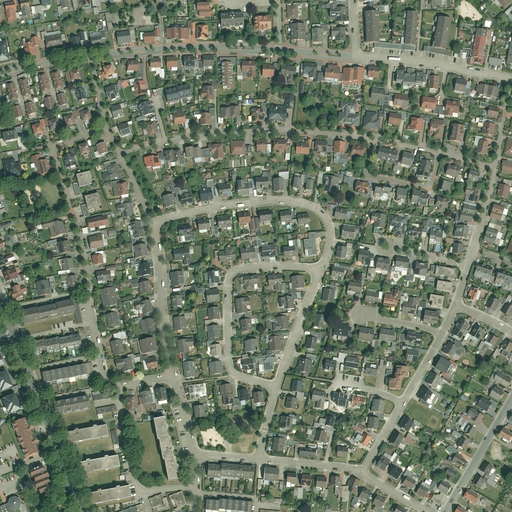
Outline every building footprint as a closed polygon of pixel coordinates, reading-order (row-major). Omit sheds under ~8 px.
[(30,16),(26,0),(19,1),(22,18),(30,16)] [(69,0),(58,0),(59,2),(61,2),(62,8),(68,7),(67,0),(69,0)] [(511,0),(496,0),(504,8),(511,0)] [(14,2),(4,4),(7,20),(14,18),(14,14),(16,13),(14,2)] [(199,18),(212,17),(211,9),(210,10),(209,3),(197,4),(197,11),(199,11),(199,18)] [(337,4),(329,5),(330,18),(337,18),(337,22),(347,22),(346,8),(337,8),(337,4)] [(287,20),(298,19),(297,6),(287,6),(287,20)] [(367,13),(367,27),(379,27),(379,12),(367,13)] [(244,26),(243,13),(221,15),(222,28),(244,26)] [(254,31),(271,30),(270,16),(254,17),(254,31)] [(451,19),(439,18),(437,33),(448,35),(451,19)] [(305,25),(290,25),(291,41),(306,40),(305,25)] [(196,39),(208,39),(208,26),(196,26),(196,39)] [(367,27),(367,42),(380,42),(379,27),(367,27)] [(178,41),(189,40),(188,29),(178,30),(178,28),(166,29),(167,40),(178,40),(178,41)] [(335,37),(335,42),(346,41),(345,28),(332,29),(332,37),(335,37)] [(311,29),(312,43),(323,42),(323,29),(311,29)] [(482,58),(488,31),(479,29),(473,57),(477,58),(476,62),(484,64),(485,59),(482,58)] [(118,45),(131,43),(130,31),(116,33),(118,45)] [(78,37),(69,39),(71,53),(82,51),(80,42),(85,41),(83,32),(77,33),(78,37)] [(144,34),(144,43),(155,42),(154,33),(144,34)] [(448,35),(437,33),(434,48),(446,50),(448,35)] [(61,35),(53,36),(55,48),(63,47),(61,35)] [(53,36),(45,38),(47,50),(55,48),(53,36)] [(101,36),(90,38),(92,48),(103,46),(101,36)] [(31,44),(24,45),(25,56),(36,55),(34,47),(39,46),(38,37),(31,38),(31,44)] [(0,61),(9,60),(6,41),(0,42),(0,61)] [(454,50),(453,57),(465,60),(466,53),(454,50)] [(203,56),(203,67),(214,67),(214,56),(203,56)] [(184,57),(184,67),(195,67),(195,57),(184,57)] [(488,63),(501,66),(502,60),(489,57),(488,63)] [(177,58),(166,59),(167,68),(178,68),(177,58)] [(161,59),(150,59),(150,69),(161,68),(161,59)] [(127,62),(128,72),(139,71),(138,61),(127,62)] [(242,61),(242,73),(248,73),(248,78),(255,78),(255,61),(242,61)] [(232,63),(222,63),(222,74),(224,74),(224,76),(222,76),(222,87),(233,87),(232,76),(230,76),(230,74),(232,74),(232,63)] [(317,65),(304,64),(304,73),(309,74),(309,78),(315,79),(314,83),(320,84),(321,74),(316,74),(317,65)] [(104,72),(99,73),(101,80),(106,78),(106,77),(115,74),(112,65),(103,68),(104,72)] [(263,65),(262,76),(273,77),(274,66),(263,65)] [(289,66),(281,65),(281,76),(285,76),(285,78),(287,78),(287,85),(295,85),(296,67),(289,67),(289,66)] [(328,69),(325,69),(325,79),(339,80),(340,71),(338,70),(338,67),(328,66),(328,69)] [(369,67),(368,78),(378,79),(379,68),(369,67)] [(343,69),(343,82),(353,82),(354,81),(363,82),(364,69),(353,68),(353,70),(343,69)] [(81,79),(78,70),(65,73),(67,82),(81,79)] [(404,72),(397,71),(396,83),(403,84),(403,86),(417,86),(417,84),(423,85),(424,73),(417,73),(417,74),(404,74),(404,72)] [(59,72),(51,74),(53,82),(61,80),(59,72)] [(46,74),(37,77),(39,85),(48,82),(46,74)] [(429,77),(428,89),(438,90),(439,77),(429,77)] [(27,80),(18,82),(20,90),(29,87),(27,80)] [(61,80),(53,82),(55,90),(63,88),(61,80)] [(122,89),(128,85),(125,80),(119,84),(122,89)] [(456,80),(454,91),(465,93),(467,82),(456,80)] [(144,81),(133,84),(134,90),(145,88),(144,81)] [(48,82),(39,85),(41,93),(50,90),(48,82)] [(16,91),(14,83),(6,85),(8,93),(16,91)] [(192,97),(189,84),(177,87),(177,88),(165,91),(168,103),(180,100),(180,99),(192,97)] [(497,98),(498,88),(477,85),(476,92),(479,92),(479,95),(497,98)] [(114,86),(105,89),(108,100),(111,99),(112,101),(116,99),(115,98),(118,97),(114,86)] [(29,87),(20,90),(22,97),(31,95),(29,87)] [(214,101),(213,87),(202,87),(203,91),(201,91),(201,98),(203,98),(203,101),(214,101)] [(87,99),(84,89),(76,91),(79,101),(87,99)] [(384,102),(386,91),(372,89),(371,100),(384,102)] [(18,99),(16,91),(8,93),(10,101),(18,99)] [(65,94),(57,96),(59,107),(68,105),(65,94)] [(270,105),(269,120),(285,121),(286,110),(292,110),(293,95),(284,94),(283,106),(270,105)] [(393,106),(407,108),(409,97),(395,95),(393,106)] [(437,99),(423,97),(421,109),(435,111),(437,99)] [(52,98),(44,100),(46,111),(55,108),(52,98)] [(138,105),(140,111),(152,108),(150,101),(138,105)] [(453,114),(458,114),(460,103),(446,101),(444,116),(452,117),(453,114)] [(356,104),(341,102),(340,110),(342,110),(342,113),(339,113),(338,124),(351,125),(351,127),(359,127),(360,115),(356,114),(356,104)] [(36,113),(33,103),(25,105),(28,115),(36,113)] [(123,116),(119,105),(111,108),(114,119),(123,116)] [(23,117),(20,107),(12,109),(15,119),(23,117)] [(220,108),(220,119),(230,119),(230,118),(237,118),(237,122),(242,122),(242,117),(239,117),(239,107),(229,107),(229,109),(220,108)] [(487,117),(498,119),(500,109),(489,107),(487,117)] [(140,111),(142,117),(154,114),(152,108),(140,111)] [(251,122),(263,122),(262,109),(251,110),(251,122)] [(89,111),(80,113),(83,122),(92,120),(89,111)] [(364,118),(363,129),(379,130),(380,119),(377,119),(378,113),(367,112),(366,118),(364,118)] [(388,124),(400,126),(401,121),(405,121),(406,113),(401,112),(400,116),(390,114),(388,124)] [(184,113),(173,114),(174,125),(184,123),(185,128),(190,128),(189,119),(185,120),(184,113)] [(200,114),(200,126),(210,126),(210,114),(200,114)] [(73,115),(64,118),(66,126),(75,124),(73,115)] [(407,130),(421,132),(423,120),(411,118),(410,126),(407,126),(407,130)] [(434,137),(442,138),(445,121),(432,119),(430,132),(435,133),(434,137)] [(57,120),(48,122),(51,131),(60,128),(57,120)] [(158,133),(154,121),(145,124),(149,136),(158,133)] [(128,123),(118,126),(121,138),(131,135),(128,123)] [(493,137),(496,125),(484,123),(481,134),(493,137)] [(41,124),(32,127),(34,135),(43,133),(41,124)] [(461,143),(464,127),(453,125),(449,141),(461,143)] [(4,142),(17,140),(15,131),(2,134),(4,142)] [(267,151),(267,140),(256,141),(257,152),(267,151)] [(286,150),(286,140),(274,140),(274,151),(286,150)] [(486,156),(489,142),(478,140),(475,154),(486,156)] [(245,155),(245,141),(230,142),(231,156),(245,155)] [(327,153),(328,142),(316,141),(315,152),(327,153)] [(344,155),(345,143),(334,142),(333,154),(344,155)] [(87,143),(78,146),(81,156),(90,153),(87,143)] [(109,153),(106,143),(96,146),(99,156),(109,153)] [(224,159),(222,143),(208,144),(209,153),(213,153),(214,160),(224,159)] [(296,153),(308,154),(309,144),(297,143),(296,153)] [(362,158),(364,148),(353,146),(351,156),(362,158)] [(202,158),(200,148),(194,150),(193,147),(185,149),(187,159),(193,158),(194,160),(202,158)] [(388,150),(379,148),(377,159),(386,161),(388,150)] [(71,155),(63,157),(66,168),(77,165),(74,157),(77,156),(75,149),(69,150),(71,155)] [(182,161),(180,151),(174,152),(174,150),(165,152),(166,162),(173,161),(174,163),(182,161)] [(397,151),(388,150),(386,161),(395,163),(397,151)] [(50,173),(47,160),(41,161),(40,155),(30,157),(31,164),(34,163),(37,176),(50,173)] [(153,156),(143,158),(144,165),(146,164),(147,169),(152,168),(152,169),(162,167),(161,159),(159,159),(158,157),(153,158),(153,156)] [(14,159),(3,161),(6,177),(22,175),(20,163),(15,164),(14,159)] [(430,170),(432,162),(421,160),(419,168),(430,170)] [(503,168),(502,173),(511,175),(511,162),(502,161),(501,168),(503,168)] [(121,176),(117,163),(106,167),(110,179),(121,176)] [(458,178),(460,168),(448,165),(445,175),(458,178)] [(428,178),(430,170),(419,168),(418,176),(428,178)] [(468,181),(477,183),(480,173),(470,171),(468,181)] [(78,183),(73,185),(76,197),(82,195),(80,189),(93,185),(90,173),(76,176),(78,183)] [(268,190),(268,177),(255,178),(256,190),(268,190)] [(337,194),(339,179),(325,177),(323,192),(337,194)] [(284,192),(284,179),(273,180),(274,193),(284,192)] [(305,190),(313,192),(314,181),(307,180),(305,190)] [(249,195),(248,185),(245,185),(244,181),(237,182),(239,196),(249,195)] [(367,196),(369,184),(357,181),(355,193),(367,196)] [(440,181),(438,190),(449,193),(452,184),(440,181)] [(129,195),(127,183),(116,185),(118,196),(129,195)] [(232,196),(230,184),(218,186),(220,198),(232,196)] [(382,196),(389,198),(391,187),(384,186),(384,187),(376,185),(374,196),(382,198),(382,196)] [(508,198),(510,187),(499,185),(497,196),(508,198)] [(211,188),(199,190),(201,202),(213,200),(211,188)] [(468,201),(478,204),(481,190),(472,188),(472,190),(466,189),(465,195),(469,196),(468,201)] [(405,203),(407,190),(398,189),(396,202),(405,203)] [(425,207),(428,195),(421,193),(421,192),(413,190),(411,203),(418,204),(417,206),(425,207)] [(86,204),(81,206),(84,218),(89,217),(88,210),(101,206),(98,194),(84,197),(86,204)] [(173,194),(162,197),(165,208),(176,206),(173,194)] [(180,196),(182,206),(193,204),(191,194),(180,196)] [(448,209),(449,200),(442,199),(442,198),(437,197),(436,207),(438,207),(437,211),(444,212),(445,208),(448,209)] [(131,203),(117,206),(118,214),(122,213),(123,219),(134,217),(131,203)] [(474,216),(476,207),(464,205),(462,213),(473,215),(474,216)] [(494,205),(492,211),(503,215),(505,208),(494,205)] [(334,218),(346,220),(347,210),(336,209),(334,218)] [(270,211),(258,212),(260,222),(271,221),(270,211)] [(290,211),(279,213),(280,223),(292,221),(290,211)] [(492,211),(490,218),(501,221),(503,215),(492,211)] [(249,213),(238,215),(239,225),(251,224),(249,213)] [(459,221),(471,223),(473,215),(462,213),(461,213),(459,221)] [(308,214),(297,216),(298,226),(310,224),(308,214)] [(380,229),(384,229),(386,215),(372,214),(371,221),(374,221),(373,233),(380,233),(380,229)] [(107,216),(97,218),(99,227),(109,225),(107,216)] [(229,216),(217,217),(218,229),(231,227),(229,216)] [(391,216),(389,226),(394,227),(393,234),(403,236),(405,225),(407,226),(409,217),(404,216),(403,218),(391,216)] [(97,218),(87,220),(89,229),(99,227),(97,218)] [(209,220),(198,221),(199,231),(210,230),(209,220)] [(65,229),(63,222),(58,224),(58,222),(53,224),(56,237),(68,233),(66,228),(65,229)] [(136,239),(145,237),(143,229),(142,229),(140,222),(131,224),(133,232),(134,232),(136,239)] [(190,225),(178,227),(179,237),(184,237),(185,242),(195,241),(194,233),(191,233),(190,225)] [(454,237),(466,239),(468,227),(456,225),(454,237)] [(343,227),(341,237),(354,239),(355,229),(343,227)] [(412,227),(410,237),(421,239),(423,229),(412,227)] [(488,229),(486,235),(497,238),(499,232),(488,229)] [(310,239),(303,240),(305,251),(308,251),(309,256),(317,255),(315,233),(309,233),(310,239)] [(97,237),(89,238),(90,249),(104,247),(102,234),(96,234),(97,237)] [(17,243),(16,235),(4,236),(5,244),(17,243)] [(486,235),(484,242),(495,245),(497,238),(486,235)] [(71,252),(69,241),(57,244),(59,255),(71,252)] [(134,246),(135,253),(146,251),(145,244),(134,246)] [(464,245),(453,244),(452,254),(462,256),(464,245)] [(261,247),(262,258),(276,256),(275,245),(261,247)] [(218,253),(220,263),(236,261),(234,247),(225,248),(225,252),(218,253)] [(283,248),(284,258),(295,257),(294,247),(283,248)] [(347,248),(337,247),(336,258),(345,260),(347,248)] [(189,248),(173,250),(175,261),(183,260),(184,266),(192,265),(189,248)] [(240,250),(242,260),(256,259),(254,248),(240,250)] [(363,265),(370,266),(371,254),(368,254),(368,251),(359,250),(357,262),(363,263),(363,265)] [(135,253),(136,259),(148,257),(146,251),(135,253)] [(6,255),(0,257),(0,266),(9,263),(6,255)] [(102,255),(92,257),(94,266),(104,264),(102,255)] [(72,258),(61,260),(64,272),(74,269),(72,258)] [(377,258),(375,269),(382,270),(384,259),(377,258)] [(395,267),(407,269),(409,259),(396,258),(395,267)] [(384,259),(382,270),(388,272),(390,260),(384,259)] [(151,275),(148,263),(139,265),(140,270),(139,270),(139,273),(137,273),(138,277),(151,275)] [(333,268),(331,278),(337,278),(337,281),(342,282),(342,279),(343,279),(345,270),(350,271),(351,266),(341,265),(340,269),(333,268)] [(437,267),(436,276),(445,277),(446,269),(437,267)] [(485,270),(478,268),(475,277),(482,279),(485,270)] [(15,269),(3,273),(6,283),(19,278),(15,269)] [(446,269),(445,277),(453,278),(455,270),(446,269)] [(110,270),(96,273),(98,283),(112,281),(110,270)] [(492,272),(485,270),(482,279),(490,281),(492,272)] [(172,287),(184,285),(182,272),(170,274),(172,287)] [(207,273),(209,285),(219,284),(217,272),(207,273)] [(79,288),(76,276),(71,277),(70,274),(61,276),(62,281),(66,280),(68,291),(79,288)] [(506,277),(499,274),(496,284),(504,286),(506,277)] [(258,285),(258,275),(244,277),(245,292),(254,291),(254,285),(258,285)] [(282,291),(280,275),(267,277),(269,286),(274,286),(275,292),(282,291)] [(304,288),(303,277),(292,278),(293,289),(304,288)] [(36,283),(37,290),(49,288),(48,281),(36,283)] [(152,293),(149,281),(138,284),(141,295),(152,293)] [(362,284),(349,282),(348,292),(360,294),(362,284)] [(436,291),(451,293),(453,284),(437,282),(436,291)] [(13,293),(11,294),(13,299),(16,298),(17,300),(23,298),(22,294),(27,293),(25,286),(19,288),(19,286),(12,288),(13,293)] [(37,290),(38,297),(50,295),(49,288),(37,290)] [(113,288),(100,291),(103,307),(117,304),(113,288)] [(476,302),(479,291),(471,288),(468,300),(476,302)] [(324,289),(322,302),(333,303),(335,291),(324,289)] [(207,304),(220,302),(218,290),(206,291),(207,304)] [(385,294),(383,305),(397,308),(399,292),(392,290),(391,295),(385,294)] [(366,292),(364,302),(377,304),(379,294),(366,292)] [(181,296),(171,297),(172,308),(182,307),(181,296)] [(443,308),(444,298),(430,296),(430,301),(433,301),(432,307),(443,308)] [(289,298),(289,297),(284,297),(284,299),(279,299),(279,307),(285,307),(286,310),(295,309),(293,297),(289,298)] [(500,302),(492,297),(486,308),(495,312),(500,302)] [(249,298),(235,300),(237,315),(247,314),(246,307),(250,306),(249,298)] [(403,303),(402,313),(415,315),(417,299),(410,298),(409,304),(403,303)] [(153,313),(150,300),(135,304),(136,311),(142,310),(143,316),(153,313)] [(72,301),(54,305),(57,318),(75,314),(72,301)] [(507,304),(502,313),(511,318),(511,316),(511,304),(511,306),(507,304)] [(54,305),(37,308),(40,322),(57,318),(54,305)] [(37,308),(20,312),(23,326),(40,322),(37,308)] [(208,309),(209,321),(220,320),(219,308),(208,309)] [(319,316),(315,315),(313,327),(323,329),(324,323),(329,323),(331,314),(320,312),(319,316)] [(425,312),(423,322),(437,325),(439,314),(425,312)] [(116,313),(106,315),(108,327),(119,325),(116,313)] [(174,318),(175,331),(186,330),(185,317),(174,318)] [(289,330),(287,317),(276,318),(277,324),(273,324),(274,332),(289,330)] [(156,332),(153,319),(140,322),(143,335),(156,332)] [(251,319),(240,321),(242,333),(253,331),(251,319)] [(452,334),(461,339),(469,325),(460,320),(452,334)] [(340,341),(353,343),(353,336),(348,335),(349,326),(335,325),(333,337),(341,337),(340,341)] [(207,327),(208,339),(221,338),(219,326),(207,327)] [(480,341),(485,331),(475,326),(470,336),(480,341)] [(371,343),(373,330),(360,328),(358,341),(371,343)] [(84,330),(79,331),(82,351),(87,350),(84,330)] [(379,341),(392,343),(394,331),(380,330),(379,341)] [(410,343),(421,345),(422,337),(416,336),(416,334),(408,333),(407,342),(410,342),(410,343)] [(79,334),(72,335),(73,345),(80,344),(79,334)] [(72,335),(65,337),(66,346),(73,345),(72,335)] [(495,347),(499,339),(491,335),(490,338),(488,337),(486,342),(495,347)] [(65,337),(58,338),(59,347),(66,346),(65,337)] [(140,340),(142,348),(155,345),(153,337),(140,340)] [(282,350),(279,337),(268,338),(270,352),(282,350)] [(58,338),(51,339),(52,349),(59,347),(58,338)] [(305,349),(315,351),(317,340),(307,338),(305,349)] [(51,339),(44,340),(46,350),(52,349),(51,339)] [(177,341),(179,354),(190,353),(189,347),(195,346),(194,339),(177,341)] [(44,340),(37,342),(39,351),(46,350),(44,340)] [(121,340),(110,343),(113,355),(124,353),(121,340)] [(258,351),(257,340),(244,341),(246,353),(258,351)] [(511,353),(511,350),(511,343),(507,341),(506,343),(504,342),(501,348),(511,353)] [(37,342),(30,343),(32,353),(39,351),(37,342)] [(449,343),(443,353),(452,359),(458,348),(449,343)] [(142,348),(144,356),(157,353),(155,345),(142,348)] [(222,356),(221,345),(210,346),(211,358),(222,356)] [(495,359),(500,350),(496,348),(491,357),(495,359)] [(405,361),(417,363),(418,352),(407,350),(405,361)] [(276,357),(258,360),(259,366),(263,365),(264,373),(274,371),(273,367),(275,367),(274,363),(277,363),(276,357)] [(345,367),(358,369),(359,360),(347,357),(345,367)] [(156,358),(146,360),(148,370),(158,368),(156,358)] [(121,359),(115,361),(117,370),(122,369),(123,372),(134,370),(131,359),(121,361),(121,359)] [(438,364),(449,370),(452,365),(441,359),(438,364)] [(254,370),(253,360),(242,361),(244,371),(254,370)] [(297,372),(310,374),(312,361),(299,360),(297,372)] [(324,371),(335,372),(337,362),(326,361),(324,371)] [(183,364),(185,378),(194,377),(194,372),(196,371),(194,362),(183,364)] [(221,362),(209,364),(210,375),(223,373),(221,362)] [(84,364),(78,365),(80,375),(86,374),(84,364)] [(435,369),(446,375),(449,370),(438,364),(435,369)] [(78,365),(72,367),(74,377),(80,375),(78,365)] [(365,374),(377,376),(378,367),(367,365),(365,374)] [(72,367),(66,368),(68,378),(74,377),(72,367)] [(388,389),(400,391),(402,382),(403,382),(404,379),(407,379),(409,369),(396,367),(395,379),(390,378),(388,389)] [(66,368),(60,369),(62,379),(68,378),(66,368)] [(60,369),(53,370),(56,380),(62,379),(60,369)] [(53,370),(47,372),(49,382),(56,380),(53,370)] [(13,388),(7,372),(0,374),(0,389),(1,389),(2,392),(13,388)] [(47,372),(41,373),(43,383),(49,382),(47,372)] [(442,379),(432,373),(426,383),(436,389),(442,379)] [(508,388),(511,380),(498,373),(494,381),(508,388)] [(225,386),(220,386),(221,395),(223,395),(232,394),(231,381),(225,382),(225,385),(225,386)] [(291,392),(301,393),(302,382),(292,381),(291,392)] [(206,384),(188,386),(189,399),(199,398),(199,393),(207,392),(206,384)] [(164,387),(154,389),(156,401),(166,399),(164,387)] [(433,394),(422,388),(417,398),(428,403),(433,394)] [(500,402),(504,393),(495,388),(490,397),(500,402)] [(149,390),(140,392),(142,403),(152,402),(149,390)] [(238,390),(238,402),(240,402),(246,401),(249,401),(248,390),(238,390)] [(263,406),(261,391),(252,392),(254,407),(263,406)] [(323,409),(326,393),(313,391),(311,401),(317,402),(316,408),(323,409)] [(333,403),(345,405),(346,395),(335,393),(333,403)] [(22,410),(15,394),(5,398),(6,401),(3,402),(7,412),(9,412),(11,415),(22,410)] [(223,395),(224,405),(236,404),(235,394),(232,394),(223,395)] [(136,396),(124,398),(127,411),(139,408),(136,396)] [(364,408),(365,398),(353,396),(352,406),(364,408)] [(89,397),(69,400),(71,413),(91,409),(89,397)] [(208,398),(200,399),(200,406),(209,405),(208,398)] [(287,398),(285,408),(295,410),(297,399),(287,398)] [(487,412),(492,404),(482,398),(477,407),(487,412)] [(69,400),(50,404),(52,416),(71,413),(69,400)] [(371,412),(383,414),(385,402),(373,400),(371,412)] [(95,409),(97,419),(102,418),(101,414),(116,411),(115,406),(95,409)] [(193,406),(194,419),(201,418),(200,406),(193,406)] [(471,420),(480,425),(485,417),(472,409),(468,415),(472,418),(471,420)] [(462,426),(464,422),(467,423),(470,418),(461,414),(457,424),(462,426)] [(281,417),(279,428),(291,430),(293,419),(281,417)] [(318,425),(333,428),(335,419),(326,417),(325,420),(320,419),(318,425)] [(165,418),(154,420),(158,441),(160,440),(163,461),(165,460),(169,481),(180,479),(178,469),(179,469),(179,465),(177,466),(176,458),(174,458),(173,451),(174,450),(173,447),(172,448),(170,438),(169,438),(167,428),(168,428),(168,426),(167,426),(165,418)] [(368,429),(378,431),(379,419),(370,418),(368,429)] [(399,427),(408,433),(414,423),(404,418),(399,427)] [(13,424),(19,442),(31,437),(24,420),(13,424)] [(107,438),(105,427),(95,429),(95,427),(92,427),(92,429),(77,432),(77,430),(74,431),(74,432),(61,434),(63,446),(107,438)] [(466,434),(472,438),(476,430),(470,427),(466,434)] [(511,437),(511,434),(503,429),(498,437),(509,443),(511,437)] [(314,441),(324,443),(326,433),(316,431),(314,441)] [(394,432),(388,442),(398,448),(404,437),(394,432)] [(412,446),(417,438),(408,433),(403,440),(412,446)] [(359,442),(367,447),(371,439),(364,435),(359,442)] [(19,442),(26,459),(38,454),(31,437),(19,442)] [(274,438),(272,451),(283,453),(285,440),(274,438)] [(457,446),(466,451),(470,444),(461,439),(457,446)] [(500,449),(494,445),(490,451),(497,455),(500,449)] [(338,448),(337,457),(347,458),(348,449),(338,448)] [(300,449),(299,457),(307,458),(308,449),(300,449)] [(308,449),(307,458),(315,459),(316,450),(308,449)] [(452,463),(461,468),(465,461),(456,455),(452,463)] [(376,467),(384,472),(390,461),(382,456),(376,467)] [(118,468),(116,457),(106,458),(105,457),(102,457),(103,459),(88,461),(87,460),(85,460),(85,462),(72,464),(74,475),(118,468)] [(492,468),(484,463),(480,471),(488,476),(492,468)] [(253,480),(254,467),(219,464),(219,467),(206,465),(204,479),(217,480),(218,477),(253,480)] [(41,466),(27,471),(29,477),(43,471),(41,466)] [(394,467),(388,475),(397,480),(402,472),(394,467)] [(444,475),(453,481),(457,474),(448,468),(444,475)] [(272,469),(265,469),(264,481),(271,482),(272,469)] [(279,470),(272,469),(271,482),(278,482),(279,470)] [(47,476),(45,471),(30,477),(32,482),(47,476)] [(295,484),(296,475),(288,474),(287,483),(295,484)] [(310,487),(311,476),(302,475),(301,487),(310,487)] [(326,478),(317,477),(316,487),(325,488),(326,478)] [(340,487),(341,478),(331,477),(330,487),(340,487)] [(407,477),(403,484),(411,490),(416,483),(407,477)] [(477,477),(472,485),(480,489),(484,481),(477,477)] [(46,478),(32,483),(35,488),(48,483),(46,478)] [(354,495),(360,482),(352,478),(350,481),(349,481),(347,486),(351,488),(349,493),(354,495)] [(437,489),(446,495),(451,487),(442,481),(437,489)] [(50,484),(36,489),(38,495),(52,489),(50,484)] [(421,486),(416,494),(424,499),(429,491),(421,486)] [(132,498),(130,487),(120,488),(120,487),(117,487),(117,489),(102,491),(102,490),(99,490),(100,492),(86,494),(88,505),(132,498)] [(367,502),(372,494),(363,489),(359,497),(367,502)] [(467,491),(463,498),(474,504),(478,497),(467,491)] [(181,492),(169,497),(171,502),(174,501),(177,509),(186,505),(181,492)] [(167,508),(162,495),(149,500),(153,509),(160,506),(162,510),(167,508)] [(381,508),(385,500),(377,496),(373,504),(381,508)] [(431,501),(439,505),(442,500),(434,496),(431,501)] [(11,511),(27,511),(26,507),(18,510),(20,506),(20,503),(19,500),(17,498),(13,497),(9,499),(7,501),(7,505),(8,508),(11,510),(14,511),(11,511)] [(204,500),(203,511),(211,511),(212,501),(204,500)] [(249,511),(251,502),(243,501),(242,511),(246,511),(249,511)]
